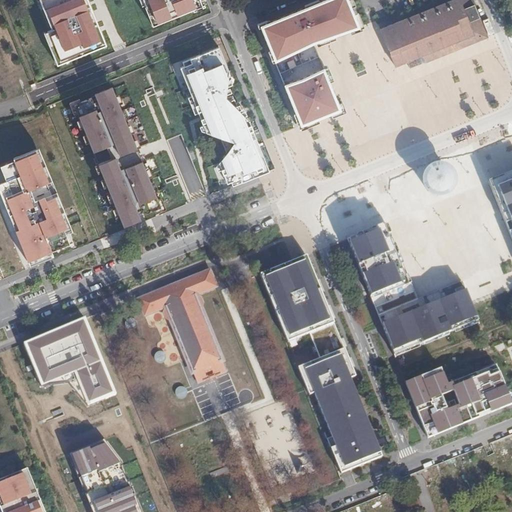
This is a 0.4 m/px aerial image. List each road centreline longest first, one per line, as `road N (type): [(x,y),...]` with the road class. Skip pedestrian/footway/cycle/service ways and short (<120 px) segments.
road 1 (residential): [(301,196),(0,320)]
road 2 (residential): [(301,196),(410,467)]
road 3 (residential): [(511,111),(301,196)]
road 4 (residential): [(229,18),(26,101)]
road 5 (residential): [(229,18),(301,196)]
road 6 (residential): [(297,511),(410,467)]
